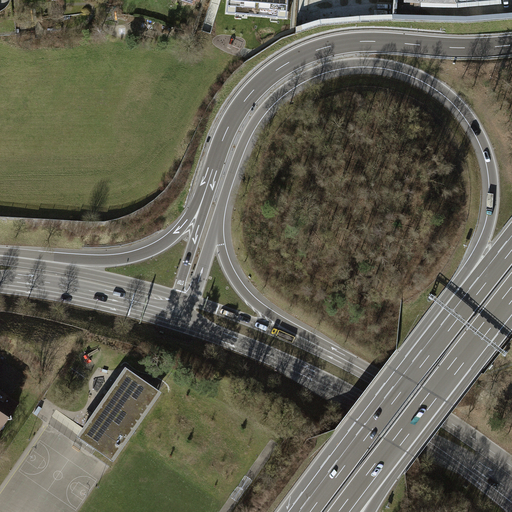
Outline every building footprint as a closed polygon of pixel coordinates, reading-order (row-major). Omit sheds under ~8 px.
[(228,0),(228,9),(287,14),(288,0),(228,0)] [(394,3),(393,0),(319,0),(318,12),(323,10),(329,9),(334,8),(340,7),(347,6),(353,5),(359,4),(366,4),(373,3),(380,3),(386,3),(394,3)] [(511,13),(467,17),(393,16),(392,21),(467,23),(511,19),(511,13)] [(151,99),(159,103),(171,79),(162,75),(151,99)] [(80,437),(111,459),(159,391),(128,370),(80,437)] [(11,414),(18,404),(0,392),(0,428),(1,429),(7,420),(12,419),(11,414)]
